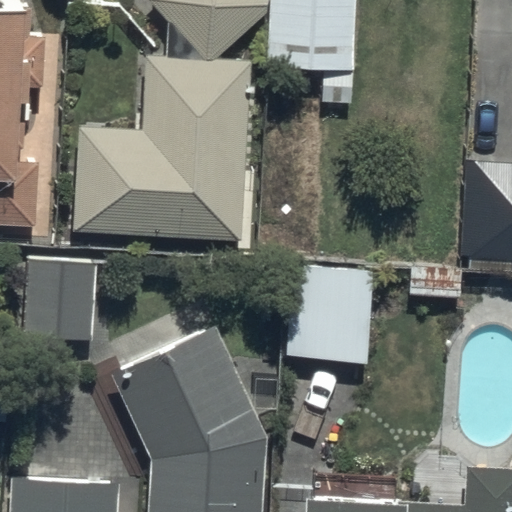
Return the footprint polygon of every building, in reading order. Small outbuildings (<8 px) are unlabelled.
[(150,0),(204,59),(147,56),(142,129),(78,126),(72,231),(244,241),(254,62),(213,59),(269,12),(269,0),(150,0)] [(355,0),(271,0),(270,64),(324,66),(323,104),(353,104),(355,0)] [(0,222),(34,224),(37,159),(21,158),(24,84),(43,85),(45,32),(29,32),(30,12),(0,10),(0,222)] [(511,163),(462,161),(458,255),(511,256),(511,163)] [(26,260),(23,337),(93,340),(96,263),(26,260)] [(289,266),(282,357),(366,363),(373,272),(289,266)] [(214,327),(111,375),(150,459),(148,511),(260,511),(264,434),(214,327)] [(304,493),(303,511),(511,511),(511,469),(468,467),(466,504),(304,493)] [(10,478),(8,511),(118,511),(120,483),(10,478)]
